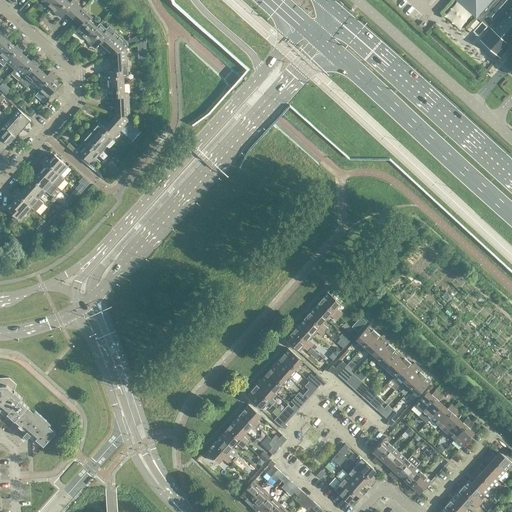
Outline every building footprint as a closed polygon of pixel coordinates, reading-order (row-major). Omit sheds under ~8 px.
[(41,0),(42,0),(51,9),(59,0),(41,0)] [(72,0),(70,3),(66,0),(59,0),(51,9),(61,18),(66,12),(73,18),(82,8),(73,0),(72,0)] [(511,0),(457,0),(475,16),(485,25),(490,29),(481,39),(500,56),(509,46),(509,45),(511,41),(511,38),(511,39),(511,38),(511,0)] [(82,8),(73,18),(81,25),(76,31),(85,39),(97,27),(90,20),(93,17),(82,8)] [(104,33),(97,27),(85,39),(95,48),(100,42),(113,54),(126,48),(107,30),(104,33)] [(6,31),(0,37),(0,53),(10,42),(5,38),(9,34),(6,31)] [(7,62),(22,45),(18,42),(15,46),(10,42),(0,53),(0,62),(3,66),(7,62)] [(22,45),(7,62),(15,69),(26,56),(21,52),(25,48),(22,45)] [(126,48),(113,54),(114,71),(106,72),(107,85),(124,84),(124,74),(128,74),(126,48)] [(19,81),(38,60),(35,57),(31,61),(26,56),(15,69),(11,73),(19,81)] [(31,83),(42,71),(38,67),(41,63),(38,60),(19,81),(27,88),(31,83)] [(42,71),(31,83),(39,91),(54,74),(51,71),(47,75),(42,71)] [(54,74),(39,91),(48,98),(59,86),(54,81),(57,77),(54,74)] [(3,82),(0,86),(7,92),(10,88),(3,82)] [(124,84),(107,85),(108,98),(115,97),(116,114),(130,119),(129,93),(125,93),(124,84)] [(18,109),(11,117),(23,128),(31,120),(18,109)] [(112,139),(120,130),(132,141),(140,131),(129,121),(130,119),(116,114),(105,127),(99,122),(91,132),(103,143),(109,136),(112,139)] [(11,117),(3,125),(16,137),(23,128),(11,117)] [(16,137),(3,125),(0,129),(0,136),(9,145),(16,137)] [(103,143),(91,132),(73,152),(89,166),(91,163),(100,153),(97,150),(103,143)] [(9,145),(0,136),(0,151),(1,153),(9,145)] [(46,156),(43,159),(60,175),(68,166),(54,154),(50,159),(46,156)] [(115,166),(121,159),(116,154),(110,161),(115,166)] [(60,175),(43,159),(40,162),(44,166),(40,171),(57,187),(65,179),(60,175)] [(57,187),(40,171),(35,175),(31,172),(28,175),(46,191),(50,195),(57,187)] [(46,191),(28,175),(26,178),(30,182),(25,187),(39,199),(46,191)] [(39,199),(25,187),(21,191),(17,188),(14,191),(31,207),(36,211),(43,203),(39,199)] [(75,199),(81,193),(76,189),(71,194),(73,195),(72,196),(75,199)] [(31,207),(14,191),(11,194),(15,198),(11,203),(15,207),(10,212),(19,220),(31,207)] [(328,292),(321,300),(339,317),(342,313),(335,307),(339,302),(328,292)] [(339,317),(321,300),(314,308),(325,318),(329,314),(336,320),(339,317)] [(325,318),(314,308),(307,316),(325,332),(328,328),(321,322),(325,318)] [(325,332),(307,316),(300,323),(311,334),(314,336),(318,332),(322,336),(322,335),(327,340),(330,336),(325,332)] [(311,334),(300,323),(293,331),(311,347),(314,344),(307,338),(311,334)] [(369,325),(357,337),(362,341),(358,345),(362,348),(377,332),(369,325)] [(311,347),(293,331),(286,339),(297,349),(300,352),(304,347),(308,351),(311,347)] [(377,332),(362,348),(366,351),(369,348),(373,352),(386,337),(383,334),(381,336),(377,332)] [(344,348),(351,339),(344,333),(337,341),(344,348)] [(386,337),(373,352),(377,355),(374,359),(378,362),(392,346),(388,342),(389,340),(386,337)] [(392,346),(378,362),(381,365),(384,362),(389,366),(400,353),(392,346)] [(330,356),(334,359),(341,350),(337,347),(330,356)] [(301,360),(288,348),(281,356),(297,371),(301,367),(297,364),(301,360)] [(400,353),(389,366),(393,369),(390,373),(393,376),(408,360),(400,353)] [(297,371),(281,356),(274,364),(287,375),(291,371),(294,374),(297,371)] [(408,360),(393,376),(401,383),(404,380),(415,367),(408,360)] [(336,368),(332,365),(328,370),(332,373),(334,371),(338,375),(346,367),(341,362),(336,368)] [(287,375),(274,364),(267,372),(283,386),(287,383),(283,379),(287,375)] [(346,367),(338,375),(346,382),(350,377),(347,374),(350,371),(346,367)] [(415,367),(404,380),(408,383),(405,387),(409,390),(423,374),(415,367)] [(283,386),(267,372),(260,379),(273,391),(277,387),(280,390),(283,386)] [(423,374),(409,390),(412,393),(416,390),(420,394),(431,381),(423,374)] [(322,378),(322,379),(319,382),(313,376),(309,381),(317,388),(321,384),(323,386),(326,382),(322,378)] [(350,377),(346,382),(354,389),(361,381),(356,376),(353,380),(350,377)] [(0,404),(2,405),(9,411),(7,413),(15,421),(22,427),(24,425),(38,437),(35,439),(44,446),(56,432),(49,426),(51,424),(36,410),(34,412),(21,400),(23,398),(14,390),(17,384),(9,377),(0,377),(0,404)] [(276,394),(260,380),(253,387),(273,404),(276,401),(273,398),(276,394)] [(317,388),(309,381),(305,386),(308,389),(306,392),(310,396),(317,388)] [(361,381),(354,389),(362,396),(366,391),(363,388),(366,385),(361,381)] [(273,404),(253,387),(246,395),(262,410),(266,405),(269,408),(273,404)] [(366,391),(362,396),(369,403),(377,395),(372,390),(369,394),(366,391)] [(426,392),(415,404),(423,411),(439,393),(436,390),(430,396),(426,392)] [(310,396),(306,392),(303,395),(299,392),(295,397),(303,404),(310,396)] [(426,423),(431,418),(441,406),(437,402),(443,396),(439,393),(423,411),(419,416),(426,423)] [(377,395),(369,403),(377,410),(381,405),(378,402),(381,399),(377,395)] [(303,404),(295,397),(291,401),(294,405),(292,408),(296,412),(303,404)] [(381,405),(377,410),(385,417),(392,408),(388,404),(384,408),(381,405)] [(441,406),(431,418),(438,425),(455,407),(451,404),(446,410),(441,406)] [(260,415),(249,405),(241,413),(256,426),(257,425),(260,427),(262,424),(260,422),(256,419),(260,415)] [(296,412),(292,408),(289,411),(285,407),(281,412),(289,419),(296,412)] [(455,407),(438,425),(446,432),(457,420),(453,416),(458,410),(455,407)] [(392,408),(385,417),(389,421),(387,423),(391,426),(395,421),(392,419),(397,413),(392,408)] [(289,419),(281,412),(277,417),(283,422),(280,425),(284,429),(288,426),(286,424),(289,419)] [(256,426),(241,413),(234,420),(246,431),(250,426),(253,429),(256,426)] [(457,420),(446,432),(454,439),(470,421),(467,418),(461,424),(457,420)] [(246,431),(234,420),(228,428),(246,444),(249,441),(242,435),(246,431)] [(470,421),(454,439),(462,446),(473,434),(468,430),(474,424),(470,421)] [(246,444),(228,428),(221,436),(232,446),(236,442),(243,448),(246,444)] [(287,439),(282,435),(279,438),(276,434),(271,439),(280,447),(287,439)] [(232,446),(221,436),(214,443),(232,460),(235,457),(228,450),(232,446)] [(280,447),(271,439),(267,444),(271,447),(268,450),(273,455),(280,447)] [(384,439),(374,450),(379,453),(373,460),(377,463),(392,446),(384,439)] [(232,460),(214,443),(206,451),(218,462),(222,458),(229,464),(232,460)] [(350,453),(353,450),(346,443),(343,447),(350,453)] [(392,446),(377,463),(380,466),(386,460),(390,464),(400,453),(392,446)] [(265,462),(270,457),(264,451),(259,456),(265,462)] [(492,451),(489,455),(506,471),(511,463),(511,461),(502,453),(498,457),(492,451)] [(400,453),(390,464),(394,467),(389,474),(392,477),(408,460),(400,453)] [(506,471),(489,455),(486,459),(492,464),(488,469),(499,478),(506,471)] [(362,458),(359,456),(357,458),(359,461),(355,466),(373,483),(377,479),(370,473),(374,469),(362,458)] [(406,477),(415,467),(419,462),(416,459),(412,464),(408,460),(392,477),(396,480),(401,474),(406,477)] [(271,478),(278,469),(274,465),(276,463),(272,460),(268,465),(271,467),(266,473),(271,478)] [(245,468),(254,475),(259,468),(250,462),(245,468)] [(373,483),(355,466),(348,474),(360,485),(364,480),(370,486),(373,483)] [(415,467),(406,477),(410,481),(404,488),(408,491),(423,474),(415,467)] [(499,478),(488,469),(484,473),(478,467),(475,471),(492,486),(499,478)] [(282,481),(286,476),(278,469),(271,478),(275,482),(279,478),(282,481)] [(492,486),(475,471),(472,474),(478,480),(474,484),(484,494),(492,486)] [(360,485),(348,474),(341,481),(359,498),(363,494),(356,489),(360,485)] [(423,474),(408,491),(411,494),(417,488),(421,492),(431,481),(423,474)] [(286,492),(294,483),(286,476),(282,481),(285,483),(281,487),(286,492)] [(484,494),(474,484),(469,480),(462,488),(480,504),(483,501),(476,495),(480,491),(484,494)] [(359,498),(341,481),(334,489),(346,500),(350,496),(356,502),(359,498)] [(297,495),(301,490),(294,483),(286,492),(291,496),(294,492),(297,495)] [(255,488),(250,484),(240,496),(248,503),(262,488),(258,484),(255,488)] [(262,488),(248,503),(256,510),(266,498),(262,494),(265,491),(262,488)] [(480,504),(462,488),(455,495),(466,506),(470,502),(477,508),(480,504)] [(302,505),(309,497),(301,490),(297,495),(300,498),(297,501),(302,505)] [(466,506),(455,495),(448,503),(457,511),(464,511),(462,510),(466,506)] [(313,509),(317,504),(309,497),(302,505),(306,510),(310,506),(313,509)] [(270,502),(266,498),(256,510),(258,511),(268,511),(277,502),(273,498),(270,502)] [(277,502),(268,511),(281,511),(277,508),(281,505),(277,502)] [(457,511),(448,503),(440,511),(441,511),(457,511)]
